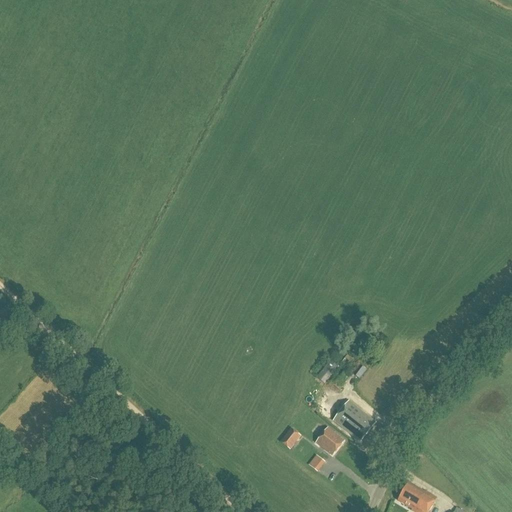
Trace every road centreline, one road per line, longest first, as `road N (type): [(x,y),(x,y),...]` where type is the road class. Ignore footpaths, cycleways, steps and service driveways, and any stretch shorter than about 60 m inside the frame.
road 1 (track): [(243,511),(0,287)]
road 2 (unclassified): [(369,511),(417,415),(511,322)]
